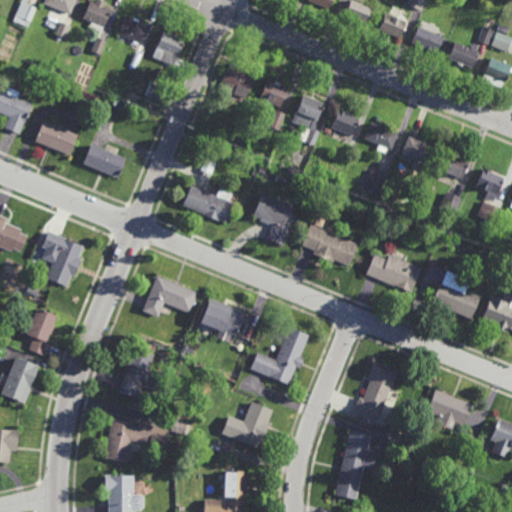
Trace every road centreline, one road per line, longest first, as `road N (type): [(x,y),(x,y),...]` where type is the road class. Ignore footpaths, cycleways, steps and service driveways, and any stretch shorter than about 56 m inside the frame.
road 1 (residential): [(0,170),(511,379)]
road 2 (tertiary): [(228,10),(77,371),(62,436),(58,511)]
road 3 (residential): [(228,10),(511,126)]
road 4 (residential): [(354,314),(305,445),(296,511)]
